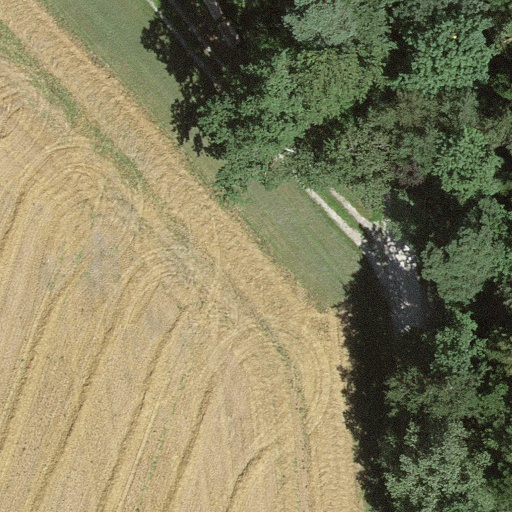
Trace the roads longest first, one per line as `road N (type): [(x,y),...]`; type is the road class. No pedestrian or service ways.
road 1 (track): [(417,511),(407,273),(365,0)]
road 2 (track): [(155,0),(407,273)]
